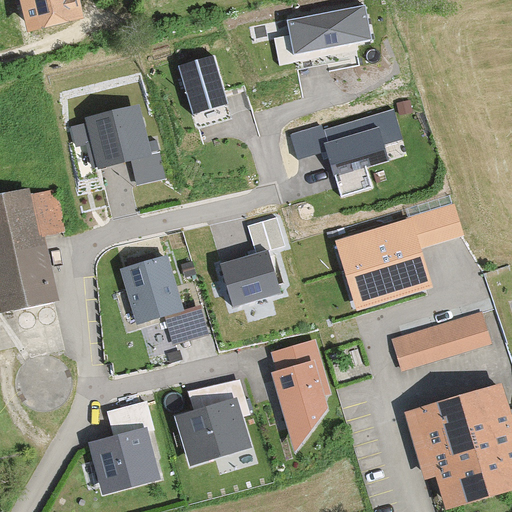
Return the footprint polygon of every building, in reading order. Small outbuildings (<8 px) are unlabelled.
[(91,26),(85,0),(21,0),(30,40),(91,26)] [(371,45),(364,11),(287,26),(293,61),(371,45)] [(230,111),(214,59),(178,70),(195,122),(230,111)] [(139,108),(85,122),(99,175),(153,161),(139,108)] [(403,143),(393,111),(323,132),(321,127),(290,136),(298,162),(325,154),(330,172),(386,156),(384,148),(403,143)] [(0,321),(60,309),(37,192),(0,198),(0,321)] [(465,239),(455,207),(332,245),(355,317),(433,292),(421,252),(465,239)] [(268,255),(219,272),(233,314),(282,298),(268,255)] [(169,260),(120,274),(136,328),(184,316),(169,260)] [(482,315),(393,342),(403,376),(492,348),(482,315)] [(55,316),(51,317),(47,319),(45,324),(45,328),(47,332),(50,334),(54,335),(58,334),(61,331),(62,330),(63,326),(62,322),(60,319),(57,317),(55,316)] [(35,322),(31,322),(27,325),(25,329),(25,334),(27,337),(31,340),(34,341),(38,339),(41,337),(42,335),(43,331),(43,328),(40,324),(38,323),(35,322)] [(332,396),(316,342),(271,355),(277,377),(272,378),(295,458),(329,414),(324,398),(332,396)] [(511,408),(505,388),(408,419),(438,511),(478,511),(511,501),(511,408)] [(253,453),(237,402),(176,421),(191,471),(253,453)] [(147,431),(88,447),(102,500),(161,484),(147,431)]
